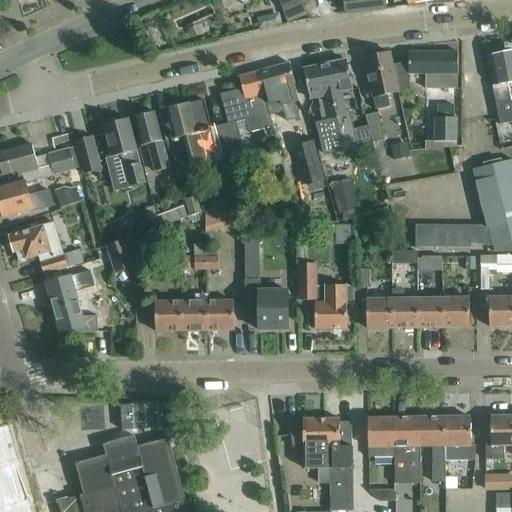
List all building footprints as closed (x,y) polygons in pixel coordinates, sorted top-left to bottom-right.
[(279,0),(283,9),(288,20),(306,12),(301,1),(301,0),(279,0)] [(344,0),(346,13),(386,9),(385,0),(344,0)] [(409,61),(393,65),(398,92),(399,92),(399,91),(410,89),(411,74),(427,75),(427,89),(457,89),(457,71),(457,51),(409,51),(409,61)] [(511,99),(509,84),(511,83),(511,52),(490,56),(496,84),(492,85),(500,124),(511,121),(511,99)] [(365,58),(369,78),(376,109),(390,106),(387,94),(398,92),(393,65),(390,53),(365,58)] [(346,110),(342,93),(353,91),(346,60),(326,64),(339,128),(340,128),(344,147),(358,144),(349,109),(346,110)] [(290,63),(275,67),(285,109),(287,109),(289,115),(288,115),(296,148),(315,143),(316,143),(314,136),(313,136),(307,110),(298,113),(296,107),(300,106),(295,86),(296,85),(295,82),(290,63)] [(339,128),(326,64),(304,69),(311,100),(318,98),(320,108),(319,108),(324,131),(339,128)] [(228,123),(216,126),(224,157),(245,152),(239,130),(248,128),(249,133),(273,126),(270,113),(285,109),(275,67),(239,77),(242,88),(220,94),(228,123)] [(207,163),(211,165),(212,172),(226,169),(223,158),(224,157),(216,126),(211,128),(204,100),(166,109),(171,128),(174,139),(184,137),(189,158),(186,161),(195,166),(207,163)] [(134,117),(139,136),(142,148),(149,146),(156,173),(170,169),(155,112),(134,117)] [(366,115),(373,142),(384,140),(378,113),(366,115)] [(436,116),(435,140),(426,141),(426,150),(454,146),(457,141),(457,116),(436,116)] [(128,119),(104,125),(112,157),(106,158),(115,191),(146,183),(128,119)] [(52,138),(54,147),(60,145),(59,143),(74,139),(73,132),(52,138)] [(75,141),(77,147),(82,167),(84,174),(101,169),(92,136),(75,141)] [(407,143),(392,147),(395,159),(410,156),(407,143)] [(75,169),(70,149),(36,158),(32,144),(0,152),(0,175),(17,171),(19,176),(23,175),(25,181),(75,169)] [(270,167),(282,164),(281,159),(279,152),(266,155),(270,167)] [(471,227),(472,243),(493,243),(493,250),(511,249),(511,159),(474,167),(488,228),(480,230),(479,227),(471,227)] [(81,168),(69,172),(72,184),(84,180),(81,168)] [(0,205),(3,218),(32,210),(32,211),(52,206),(55,205),(52,191),(40,194),(36,179),(25,181),(0,187),(0,205)] [(75,183),(54,190),(61,208),(81,201),(75,183)] [(354,188),(332,194),(337,214),(359,208),(354,188)] [(196,197),(185,200),(189,214),(200,210),(196,197)] [(187,216),(183,206),(157,215),(160,226),(187,216)] [(204,210),(187,216),(193,222),(207,217),(204,210)] [(156,216),(148,219),(150,228),(159,225),(156,216)] [(37,225),(32,226),(31,229),(10,235),(15,253),(18,252),(21,261),(39,256),(40,262),(44,274),(63,268),(84,262),(80,251),(64,255),(55,222),(40,227),(37,225)] [(298,231),(311,228),(309,223),(307,223),(296,226),(298,231)] [(346,228),(329,228),(329,244),(353,243),(352,223),(346,223),(346,228)] [(472,247),(472,243),(471,227),(416,226),(416,247),(472,247)] [(135,265),(134,236),(124,240),(105,246),(114,273),(133,267),(133,266),(135,265)] [(259,242),(246,245),(246,260),(259,260),(259,242)] [(195,244),(195,270),(207,270),(207,248),(206,248),(206,244),(195,244)] [(207,248),(207,270),(219,270),(219,258),(218,258),(218,248),(207,248)] [(170,271),(182,271),(182,249),(180,249),(180,255),(170,255),(170,271)] [(392,263),(418,263),(418,259),(418,251),(392,251),(392,263)] [(315,300),(315,309),(315,329),(347,329),(347,309),(347,304),(354,304),(354,285),(317,285),(317,262),(299,262),(299,300),(315,300)] [(359,288),(370,288),(370,269),(358,269),(359,288)] [(72,276),(65,278),(46,283),(60,333),(98,332),(98,316),(84,316),(72,276)] [(260,289),(260,280),(246,280),(247,315),(259,315),(259,330),(288,330),(287,289),(260,289)] [(393,300),(394,328),(419,328),(419,299),(405,300),(404,288),(393,288),(393,300)] [(182,302),(182,331),(208,330),(207,302),(207,293),(196,293),(196,302),(182,302)] [(489,327),(511,326),(511,296),(489,297),(489,327)] [(419,299),(419,328),(444,327),(444,299),(419,299)] [(444,299),(444,327),(470,327),(469,299),(444,299)] [(367,328),(394,328),(393,300),(367,300),(367,328)] [(156,331),(182,331),(182,302),(155,303),(156,331)] [(207,302),(208,330),(234,330),(233,302),(207,302)] [(156,397),(107,398),(108,423),(156,423),(156,397)] [(511,446),(511,416),(491,416),(491,444),(485,444),(485,458),(504,458),(503,447),(511,446)] [(395,483),(420,483),(420,448),(419,417),(394,418),(394,457),(395,457),(395,483)] [(446,461),(446,447),(446,417),(419,417),(420,448),(432,447),(433,481),(445,481),(445,461),(446,461)] [(471,417),(446,417),(446,447),(446,461),(475,460),(475,445),(471,445),(471,417)] [(339,418),(325,419),(325,446),(333,447),(333,462),(335,462),(335,468),(330,468),(330,480),(340,480),(340,490),(344,490),(344,496),(352,496),(353,496),(352,446),(351,422),(339,422),(339,418)] [(368,457),(394,457),(394,418),(368,418),(368,457)] [(304,469),(330,468),(335,468),(335,462),(333,462),(333,447),(325,446),(325,419),(303,419),(303,420),(292,420),(289,423),(292,446),(303,446),(303,448),(304,448),(304,469)] [(32,511),(9,425),(0,427),(0,511),(32,511)] [(138,447),(135,436),(103,444),(106,455),(76,463),(84,494),(59,501),(62,511),(197,511),(196,506),(187,508),(168,438),(138,447)] [(511,488),(511,475),(492,475),(492,489),(511,488)] [(340,480),(330,480),(330,507),(330,511),(331,511),(341,511),(345,510),(353,510),(353,496),(352,496),(344,496),(344,490),(340,490),(340,480)] [(496,511),(511,511),(511,492),(496,492),(496,511)]
